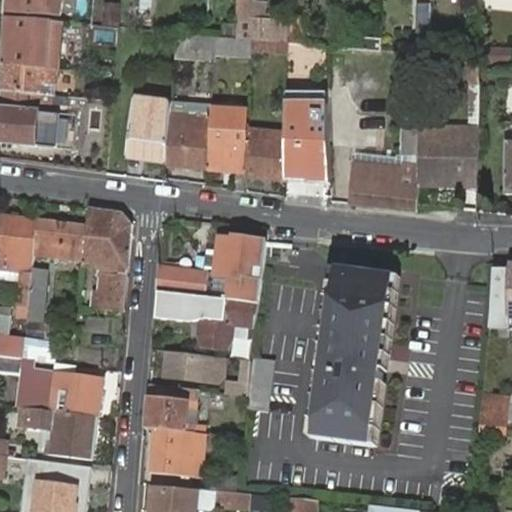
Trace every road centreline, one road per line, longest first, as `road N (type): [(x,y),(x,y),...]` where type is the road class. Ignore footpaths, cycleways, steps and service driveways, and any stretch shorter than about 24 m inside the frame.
road 1 (tertiary): [(152,202),(511,236)]
road 2 (residential): [(128,511),(152,202)]
road 3 (tertiary): [(0,177),(152,202)]
